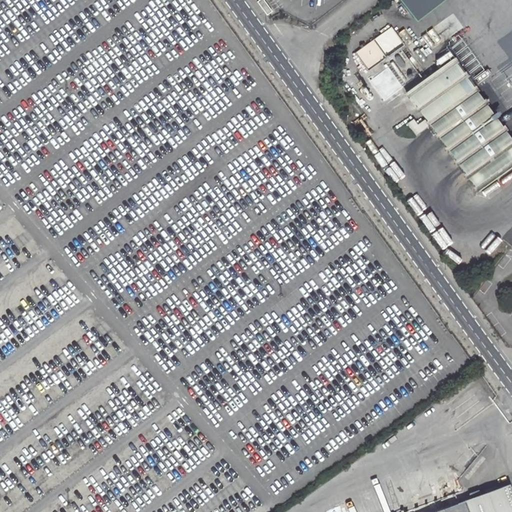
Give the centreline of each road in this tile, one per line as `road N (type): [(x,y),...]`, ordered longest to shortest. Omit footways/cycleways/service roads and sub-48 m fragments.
road 1 (tertiary): [(231,0),(511,389)]
road 2 (unknown): [(9,199),(225,30)]
road 3 (unknown): [(392,135),(462,228),(511,198)]
